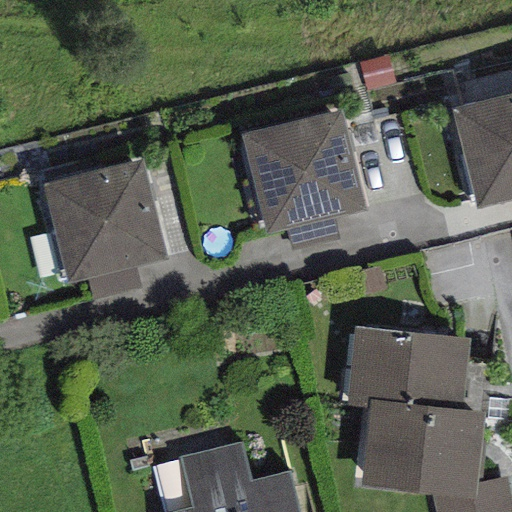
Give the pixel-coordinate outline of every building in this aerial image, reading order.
[(511,95),(451,110),(476,210),(511,200),(511,95)] [(340,112),(240,136),(265,235),(286,230),(332,218),(364,210),(340,112)] [(141,159),(41,184),(66,282),(87,277),(134,266),(166,258),(141,159)] [(338,241),(332,218),(286,230),(291,252),(338,241)] [(139,289),(134,266),(87,277),(93,300),(139,289)] [(461,411),(470,341),(356,327),(347,406),(367,409),(368,400),(461,411)] [(367,409),(361,488),(432,498),(432,492),(471,495),(472,483),(483,414),(461,411),(368,400),(367,409)] [(300,511),(290,470),(253,480),(243,441),(176,457),(189,508),(170,511),(300,511)] [(471,495),(432,492),(432,498),(434,511),(511,511),(511,498),(507,479),(472,483),(471,495)]
